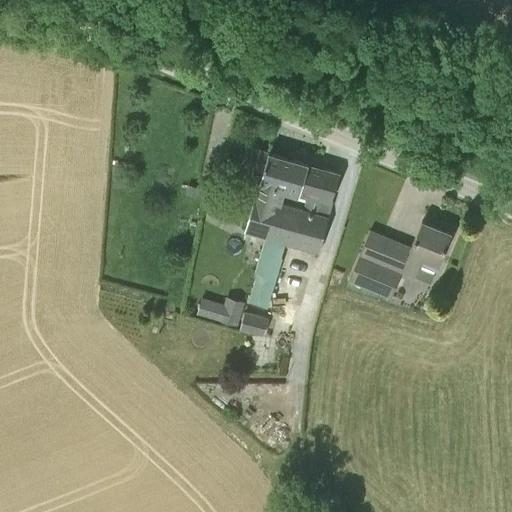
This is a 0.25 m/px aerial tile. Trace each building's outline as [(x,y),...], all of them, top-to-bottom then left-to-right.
[(293,159),(269,152),(245,229),(266,235),(270,237),(293,159)] [(319,251),(329,217),(327,216),(339,173),(293,159),(270,237),(288,242),(319,251)] [(126,163),(116,162),(114,187),(124,188),(126,163)] [(197,197),(199,187),(186,183),(184,194),(197,197)] [(438,265),(451,233),(422,221),(411,246),(370,229),(349,280),(391,297),(402,271),(415,276),(422,258),(438,265)] [(288,242),(270,237),(266,235),(261,251),(283,258),(288,242)] [(226,303),(221,319),(238,325),(246,301),(228,295),(226,303)] [(248,307),(242,325),(265,333),(271,315),(248,307)]
